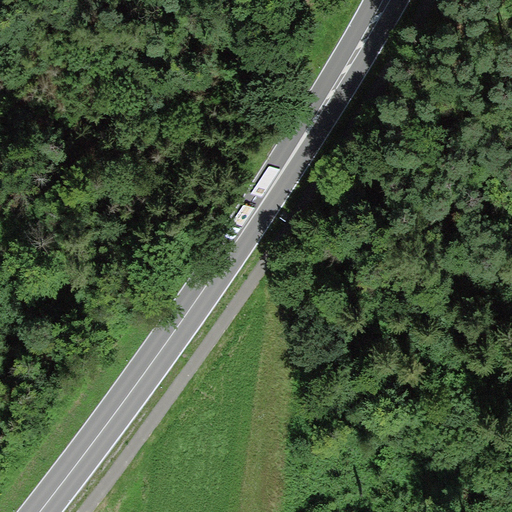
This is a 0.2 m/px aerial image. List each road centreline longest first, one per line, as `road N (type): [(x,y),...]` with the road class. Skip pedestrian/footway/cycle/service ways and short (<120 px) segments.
road 1 (primary): [(39,511),(240,238),(386,0)]
road 2 (track): [(428,0),(243,294),(84,511)]
